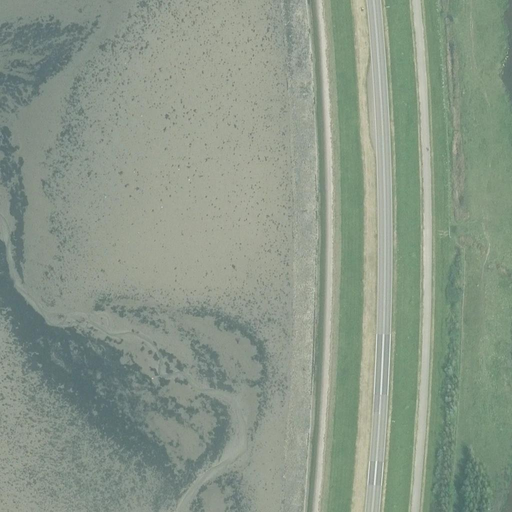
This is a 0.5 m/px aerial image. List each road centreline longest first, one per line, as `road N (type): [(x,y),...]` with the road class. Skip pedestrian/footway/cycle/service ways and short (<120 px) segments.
road 1 (primary): [(371,511),(384,336),(373,0)]
road 2 (unclassified): [(414,511),(427,222),(416,0)]
